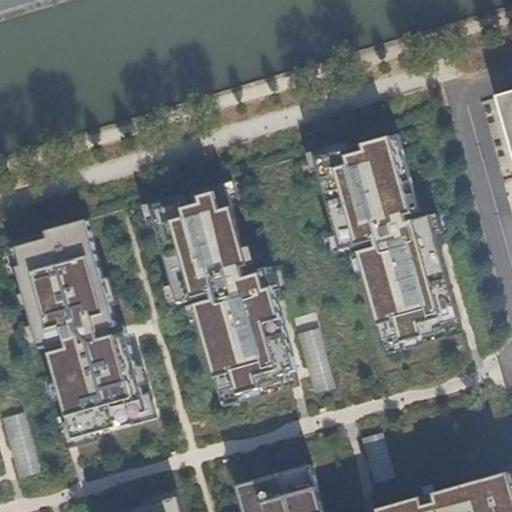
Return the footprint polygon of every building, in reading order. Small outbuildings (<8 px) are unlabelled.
[(511,94),(498,99),(511,149),(511,94)] [(347,153),(318,161),(344,253),(378,244),(380,250),(362,255),(386,341),(402,336),(404,345),(449,332),(447,324),(462,320),(434,218),(409,225),(407,219),(416,216),(394,139),(366,147),(367,154),(349,159),(347,153)] [(183,205),(154,213),(180,305),(214,296),(216,302),(198,307),(222,393),(238,389),(240,397),(285,384),(283,376),(298,372),(270,270),(245,277),(243,271),(252,269),(230,192),(202,200),(204,206),(185,212),(183,205)] [(45,343),(68,426),(144,405),(125,336),(119,338),(87,224),(47,236),(49,242),(12,253),(38,345),(45,343)] [(317,394),(338,388),(321,328),(300,334),(317,394)] [(21,478),(42,473),(25,411),(4,417),(21,478)] [(511,511),(511,482),(511,483),(509,476),(378,511),(324,511),(318,492),(307,495),(305,485),(255,499),(258,510),(249,511),(511,511)] [(316,482),(305,485),(307,495),(318,492),(316,482)] [(241,502),(244,511),(249,511),(258,510),(255,499),(241,502)] [(182,511),(180,500),(136,511),(182,511)]
